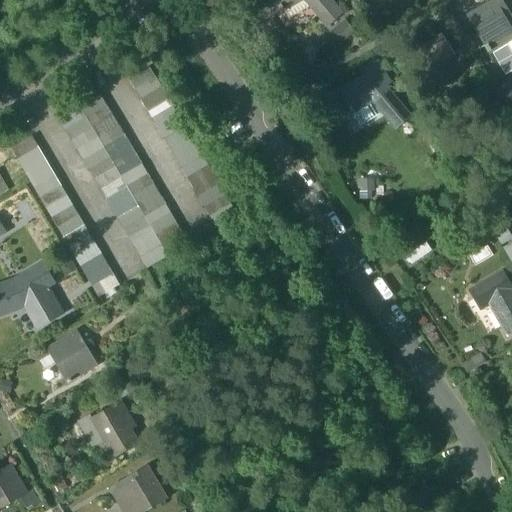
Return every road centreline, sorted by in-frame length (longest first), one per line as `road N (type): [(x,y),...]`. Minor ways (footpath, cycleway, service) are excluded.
road 1 (residential): [(508,511),(446,398),(174,0)]
road 2 (residential): [(0,94),(130,0)]
